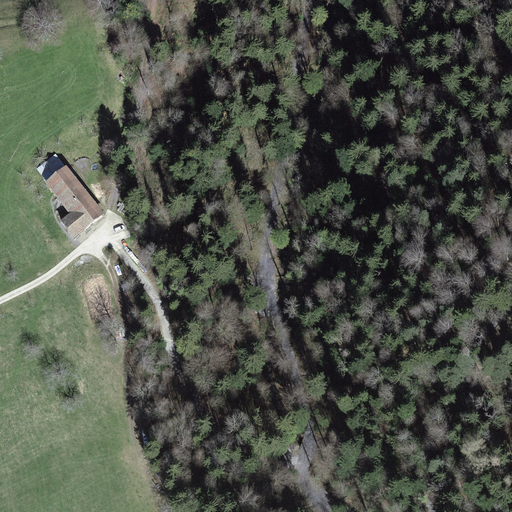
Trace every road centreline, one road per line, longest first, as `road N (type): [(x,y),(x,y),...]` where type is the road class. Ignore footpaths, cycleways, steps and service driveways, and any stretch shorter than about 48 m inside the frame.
road 1 (track): [(102,237),(127,251),(193,396),(244,459),(268,467),(297,463),(313,449),(268,291),(269,231),(309,0)]
road 2 (track): [(102,237),(127,174),(152,0)]
road 3 (track): [(0,303),(102,237)]
